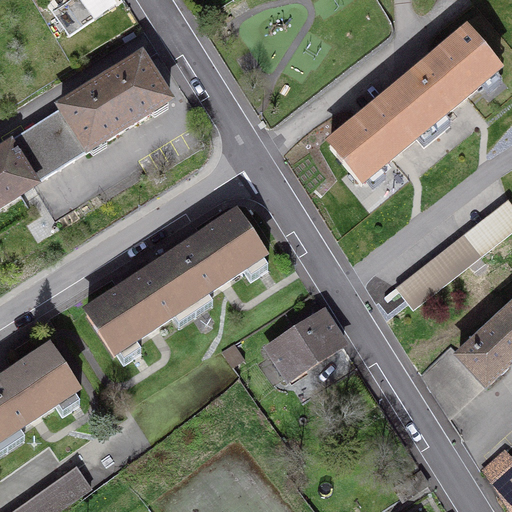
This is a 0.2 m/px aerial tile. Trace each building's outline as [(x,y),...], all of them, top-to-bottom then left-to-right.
[(79,0),(70,0),(52,13),(69,38),(94,21),(79,0)] [(448,128),(441,120),(498,74),(467,36),(398,94),(428,130),(435,139),(448,128)] [(94,91),(60,112),(87,155),(168,105),(141,62),(93,90),(94,91)] [(435,139),(428,130),(398,94),(329,150),(360,188),(415,141),(423,150),(435,139)] [(87,155),(60,112),(5,147),(31,190),(87,155)] [(31,190),(5,147),(0,150),(0,208),(20,196),(31,190)] [(511,233),(511,208),(507,203),(396,290),(413,312),(511,233)] [(188,308),(195,319),(212,307),(205,297),(242,272),(249,283),(267,272),(260,261),(264,259),(237,218),(232,222),(162,268),(188,308)] [(195,319),(188,308),(162,268),(86,317),(113,358),(116,355),(123,366),(141,355),(133,344),(171,319),(178,330),(195,319)] [(484,389),(486,390),(511,365),(511,313),(503,322),(497,325),(494,332),(460,361),(484,389)] [(288,383),(343,348),(323,316),(268,351),(288,383)] [(449,421),(484,389),(460,361),(450,350),(421,377),(449,421)] [(47,356),(0,386),(0,442),(7,454),(25,443),(18,432),(55,408),(62,419),(80,407),(73,396),(76,395),(49,353),(47,356)] [(74,469),(12,511),(58,511),(89,490),(74,469)] [(428,487),(419,474),(393,490),(402,504),(428,487)]
